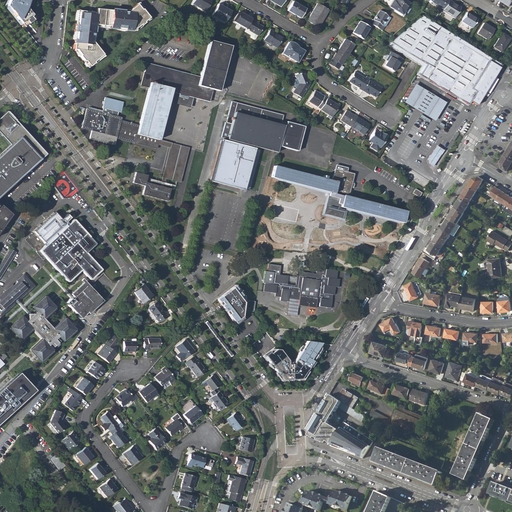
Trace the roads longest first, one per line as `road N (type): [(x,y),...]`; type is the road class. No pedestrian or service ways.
road 1 (residential): [(10,92),(250,400),(279,426)]
road 2 (residential): [(282,401),(30,77)]
road 3 (residential): [(150,511),(85,422),(114,378),(132,370)]
road 4 (residential): [(467,510),(301,441)]
road 5 (residential): [(344,349),(509,409)]
road 6 (residential): [(299,459),(467,510)]
road 7 (residential): [(412,66),(389,115),(376,115),(322,80),(322,46)]
road 8 (tertiary): [(463,161),(379,297)]
road 9 (unknown): [(96,229),(73,205),(57,206),(22,242),(24,268),(1,291)]
road 10 (residential): [(379,297),(465,322),(511,322)]
road 11 (unknown): [(271,153),(243,271)]
